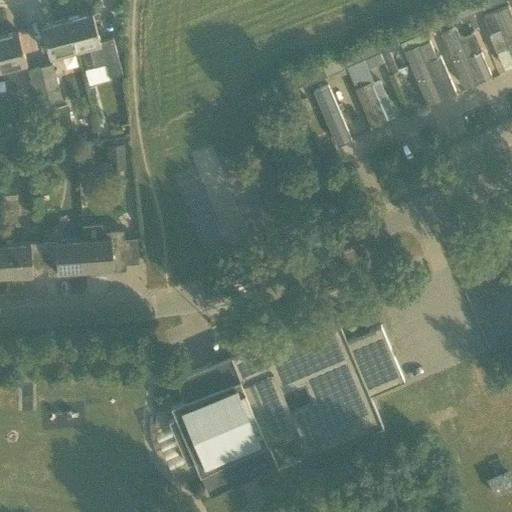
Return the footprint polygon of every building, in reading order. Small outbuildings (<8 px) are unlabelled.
[(511,53),(511,16),(507,6),(483,16),(490,30),(500,26),(501,30),(490,34),(497,51),(509,46),(511,53)] [(436,29),(456,21),(451,10),(431,18),(436,29)] [(100,40),(92,11),(67,18),(75,47),(88,44),(94,66),(105,63),(108,75),(122,71),(113,37),(100,40)] [(49,55),(75,47),(67,18),(41,25),(49,55)] [(400,44),(420,36),(415,25),(395,34),(400,44)] [(468,55),(460,37),(456,27),(441,34),(465,89),(480,82),(468,55)] [(0,64),(1,69),(27,62),(18,31),(0,36),(0,64)] [(404,50),(427,105),(442,99),(435,82),(449,76),(440,56),(437,57),(430,41),(419,45),(419,44),(404,50)] [(344,68),(364,60),(359,49),(339,57),(344,68)] [(53,64),(40,67),(47,92),(59,88),(53,64)] [(307,84),(327,76),(322,65),(302,73),(307,84)] [(35,95),(47,92),(40,67),(28,71),(35,95)] [(362,69),(348,75),(370,130),(385,124),(362,69)] [(337,145),(351,139),(327,84),(313,90),(337,145)] [(45,92),(36,95),(39,107),(49,104),(45,92)] [(67,104),(51,108),(60,143),(77,138),(67,104)] [(53,151),(41,153),(42,163),(54,162),(53,151)] [(109,238),(104,238),(83,239),(85,269),(126,267),(125,253),(124,230),(108,231),(109,238)] [(45,276),(63,275),(63,271),(85,269),(83,239),(43,242),(45,276)] [(31,243),(31,241),(3,244),(5,274),(27,273),(27,277),(45,276),(43,242),(31,243)] [(218,361),(264,470),(276,465),(266,442),(272,439),(284,434),(288,441),(292,439),(299,455),(402,407),(391,382),(421,369),(392,307),(362,320),(355,304),(218,361)] [(210,495),(264,470),(218,361),(176,377),(185,399),(171,405),(176,417),(169,421),(187,464),(195,461),(200,473),(201,473),(210,495)]
